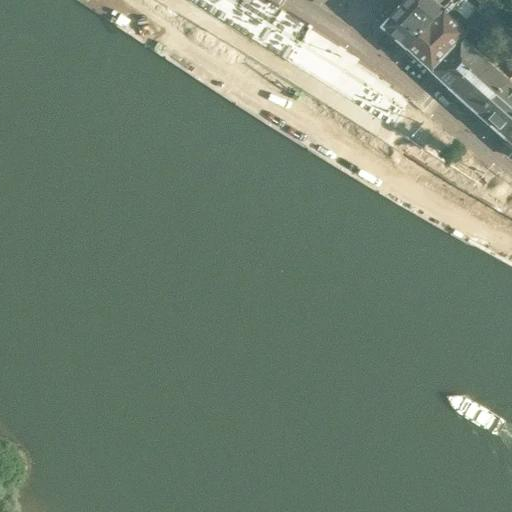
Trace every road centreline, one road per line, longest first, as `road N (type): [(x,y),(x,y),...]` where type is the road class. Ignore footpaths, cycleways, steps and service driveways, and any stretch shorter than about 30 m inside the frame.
road 1 (residential): [(511,241),(168,31)]
road 2 (residential): [(511,184),(460,172),(320,66),(210,0)]
road 3 (residential): [(511,178),(340,34)]
